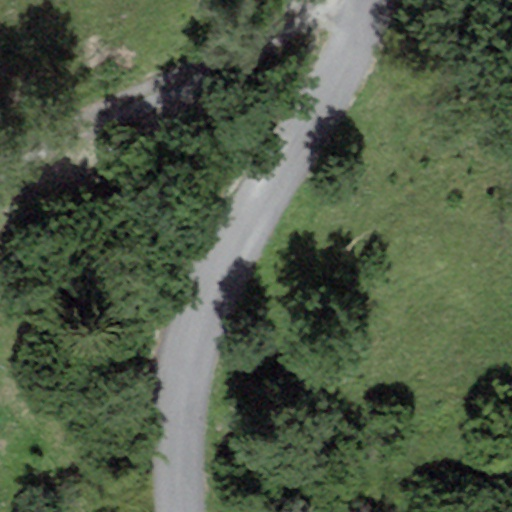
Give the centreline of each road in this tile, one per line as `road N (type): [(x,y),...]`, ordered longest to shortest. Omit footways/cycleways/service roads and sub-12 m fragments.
road 1 (unclassified): [(375,0),(329,108),(206,320),(187,379),(179,511)]
road 2 (track): [(370,26),(322,18),(277,35),(221,77),(90,130),(0,179)]
